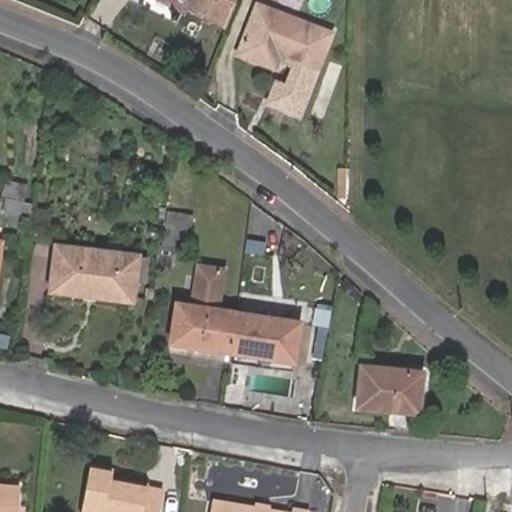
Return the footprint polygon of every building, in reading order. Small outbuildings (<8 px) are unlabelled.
[(169,22),(178,5),(169,0),(133,0),(132,3),(169,22)] [(169,0),(178,5),(201,16),(209,0),(169,0)] [(225,29),(236,0),(209,0),(201,16),(225,29)] [(319,66),(333,30),(257,2),(238,51),(274,64),(279,50),(319,66)] [(301,111),(319,66),(288,54),(286,60),(295,64),(289,80),(279,77),(270,99),(301,111)] [(2,209),(24,214),(31,183),(9,178),(2,209)] [(182,214),(168,211),(162,241),(160,266),(172,267),(182,214)] [(133,300),(139,255),(56,245),(51,286),(91,292),(91,296),(133,300)] [(334,268),(314,252),(309,274),(328,292),(334,268)] [(217,309),(223,270),(198,266),(192,306),(204,308),(217,309)] [(231,351),(236,313),(217,309),(204,308),(192,306),(177,303),(171,342),(231,351)] [(313,324),(329,327),(333,310),(317,307),(313,324)] [(301,323),(236,313),(231,351),(294,362),(301,323)] [(417,412),(421,371),(362,365),(358,406),(417,412)] [(157,511),(159,503),(144,500),(147,485),(126,480),(125,485),(110,482),(112,476),(112,474),(90,469),(81,511),(157,511)] [(125,485),(126,480),(112,476),(110,482),(125,485)] [(0,511),(15,511),(18,485),(0,482),(0,511)] [(159,503),(161,489),(147,485),(144,500),(159,503)] [(308,511),(309,509),(294,506),(291,511),(290,511),(216,495),(211,511),(308,511)]
